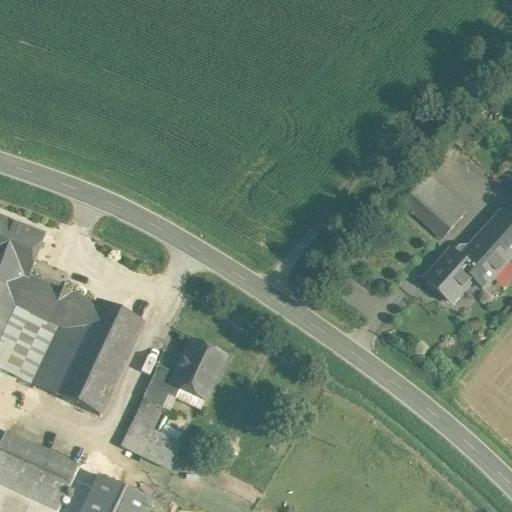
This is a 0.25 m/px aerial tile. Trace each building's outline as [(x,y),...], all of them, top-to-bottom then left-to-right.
[(454,225),(424,199),(412,212),(442,239),(454,225)] [(44,236),(0,219),(0,269),(28,280),(28,279),(44,236)] [(494,228),(479,245),(496,259),(511,243),(494,228)] [(466,268),(450,254),(425,281),(451,304),(471,281),(474,283),(494,261),(482,251),(466,268)] [(28,280),(0,269),(0,349),(15,310),(59,328),(31,385),(99,417),(143,324),(98,303),(96,306),(28,279),(28,280)] [(15,310),(0,349),(0,357),(0,358),(0,370),(31,385),(59,328),(15,310)] [(224,359),(191,344),(176,376),(171,385),(180,390),(205,401),(224,359)] [(176,376),(158,368),(142,400),(162,409),(168,397),(175,400),(180,390),(171,385),(176,376)] [(77,467),(5,433),(0,443),(0,485),(56,511),(77,467)] [(147,511),(152,502),(98,477),(81,511),(147,511)] [(56,511),(0,485),(0,511),(56,511)]
